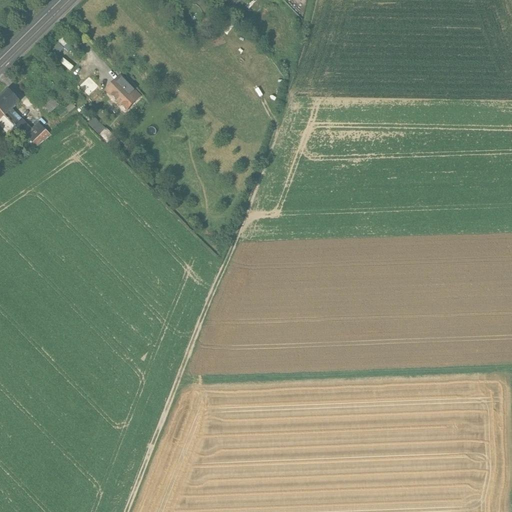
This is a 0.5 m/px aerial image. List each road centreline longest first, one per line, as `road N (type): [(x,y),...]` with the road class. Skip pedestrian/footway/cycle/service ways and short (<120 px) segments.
road 1 (track): [(173,379),(511,365)]
road 2 (track): [(173,379),(276,120)]
road 3 (track): [(125,511),(173,379)]
